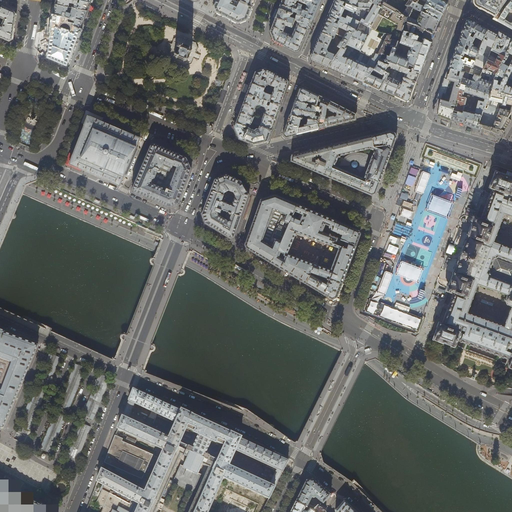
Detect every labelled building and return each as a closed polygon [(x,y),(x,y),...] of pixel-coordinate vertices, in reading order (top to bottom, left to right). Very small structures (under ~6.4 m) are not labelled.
[(81,0),(55,0),(55,4),(87,10),(89,5),(90,3),(90,2),(81,0)] [(238,23),(247,19),(249,14),(253,5),(254,0),(215,0),(213,6),(215,12),(225,17),(238,23)] [(279,6),(278,8),(296,15),(301,15),(312,21),(314,14),(319,4),(320,0),(301,0),(302,2),(306,4),(306,5),(304,10),(301,8),(301,7),(302,4),(301,4),(298,3),(296,9),(280,4),(279,6)] [(281,0),(281,1),(280,4),(296,9),(298,3),(301,4),(302,2),(301,0),(281,0)] [(345,3),(345,2),(337,0),(334,0),(331,7),(327,16),(347,26),(352,17),(352,16),(351,14),(355,13),(356,12),(357,12),(357,7),(345,3)] [(373,0),(372,3),(374,4),(364,20),(361,18),(368,8),(357,7),(357,12),(356,12),(355,13),(351,14),(352,16),(352,17),(353,19),(367,26),(369,23),(371,25),(382,7),(378,5),(380,0),(373,0)] [(380,0),(378,5),(382,7),(371,25),(369,23),(367,26),(369,27),(371,28),(379,32),(381,27),(383,27),(381,32),(387,34),(377,54),(381,56),(382,54),(389,56),(392,48),(395,48),(397,41),(399,42),(401,38),(398,37),(390,37),(391,35),(394,34),(399,33),(401,31),(402,30),(404,23),(404,20),(406,17),(403,14),(399,10),(404,0),(380,0)] [(408,0),(405,5),(407,7),(403,14),(406,17),(407,18),(413,8),(409,5),(413,1),(416,3),(417,0),(408,0)] [(440,0),(417,0),(416,3),(413,1),(409,5),(413,8),(439,21),(445,9),(448,4),(440,0)] [(490,13),(495,16),(500,7),(505,0),(473,0),(473,2),(474,3),(474,4),(476,6),(478,7),(480,9),(481,8),(490,13)] [(495,16),(492,19),(494,20),(504,25),(511,29),(511,0),(510,0),(506,4),(503,9),(500,7),(495,16)] [(55,4),(54,14),(68,18),(67,21),(74,23),(73,25),(80,29),(84,19),(87,11),(87,10),(55,4)] [(9,8),(2,5),(0,10),(0,17),(4,19),(2,22),(0,20),(0,36),(9,40),(12,39),(14,26),(16,13),(14,10),(9,8)] [(278,10),(275,17),(284,20),(284,18),(285,18),(287,18),(286,21),(293,23),(294,19),(296,15),(278,8),(278,10)] [(433,32),(439,21),(413,8),(407,18),(406,17),(404,20),(407,21),(414,24),(432,34),(433,32)] [(68,18),(54,14),(53,17),(47,57),(57,61),(66,65),(73,47),(80,29),(73,25),(74,23),(67,21),(68,18)] [(310,25),(312,21),(301,15),(296,15),(294,19),(296,20),(296,21),(297,22),(296,25),(308,30),(310,25)] [(318,63),(328,67),(335,55),(329,52),(330,50),(330,48),(329,48),(330,46),(331,46),(333,45),(335,41),(334,38),(333,37),(335,33),(343,37),(341,41),(340,41),(337,46),(340,48),(343,43),(346,44),(354,29),(347,26),(327,16),(323,26),(314,46),(310,56),(311,60),(318,63)] [(276,42),(283,46),(289,33),(289,32),(293,23),(286,21),(284,20),(275,17),(269,31),(273,41),(276,42)] [(340,48),(335,55),(328,67),(336,71),(346,75),(352,60),(353,60),(348,58),(347,58),(350,53),(352,52),(354,48),(360,50),(371,28),(369,27),(367,26),(353,19),(352,17),(347,26),(354,29),(346,44),(343,43),(340,48)] [(462,30),(454,53),(464,57),(466,54),(475,59),(487,29),(485,28),(469,19),(466,20),(465,21),(463,28),(462,30)] [(430,39),(432,34),(414,24),(407,21),(406,24),(404,23),(402,30),(403,30),(413,34),(414,30),(415,30),(416,30),(417,30),(422,32),(421,33),(424,34),(422,38),(429,41),(430,39)] [(295,52),(299,50),(303,41),(308,30),(296,25),(293,23),(289,32),(293,33),(292,35),(289,33),(283,46),(289,49),(295,52)] [(353,78),(362,83),(375,67),(378,61),(386,64),(387,61),(380,58),(381,56),(377,54),(387,34),(381,32),(379,32),(371,28),(360,50),(357,56),(353,60),(352,60),(346,75),(353,78)] [(480,76),(484,68),(489,55),(491,50),(497,34),(489,30),(487,29),(475,59),(475,61),(472,67),(471,69),(470,73),(480,76)] [(422,67),(424,60),(426,54),(431,42),(429,41),(422,38),(413,34),(403,30),(401,38),(399,42),(397,41),(395,48),(392,48),(389,56),(382,54),(381,56),(380,58),(387,61),(420,72),(422,67)] [(493,73),(496,73),(511,39),(501,33),(499,31),(497,34),(491,50),(499,54),(497,58),(489,55),(484,68),(488,70),(488,68),(493,70),(493,73)] [(496,73),(494,79),(501,82),(511,59),(511,39),(496,73)] [(175,52),(173,56),(186,61),(187,58),(188,59),(192,49),(191,49),(192,47),(179,42),(178,41),(177,45),(176,45),(174,52),(175,52)] [(463,72),(470,73),(471,69),(462,69),(464,65),(472,67),(475,61),(464,57),(454,53),(449,66),(448,68),(463,72)] [(511,59),(501,82),(494,79),(494,80),(494,84),(492,89),(511,94),(511,59)] [(378,61),(375,67),(362,83),(371,86),(379,90),(389,73),(391,67),(386,64),(378,61)] [(379,90),(392,96),(406,102),(408,102),(410,101),(411,97),(417,80),(420,72),(387,61),(386,64),(391,67),(389,73),(379,90)] [(264,87),(269,89),(277,73),(275,72),(264,67),(255,70),(250,82),(264,87)] [(438,95),(433,110),(435,113),(440,115),(450,119),(463,72),(448,68),(438,95)] [(466,125),(480,130),(482,126),(477,125),(487,100),(488,99),(491,92),(492,89),(494,84),(494,80),(494,79),(496,73),(493,73),(488,70),(484,68),(480,76),(470,73),(463,72),(450,119),(459,122),(466,125)] [(273,91),(269,101),(280,104),(288,82),(287,78),(278,74),(277,73),(269,89),(273,91)] [(265,92),(263,91),(264,87),(250,82),(250,84),(249,85),(246,93),(269,101),(273,91),(269,89),(269,90),(268,90),(268,92),(268,93),(265,92)] [(307,103),(316,106),(319,94),(311,90),(303,86),(299,88),(297,93),(295,100),(306,103),(307,101),(308,101),(307,103)] [(477,125),(482,126),(480,130),(491,134),(500,138),(511,118),(511,94),(492,89),(491,92),(488,99),(487,100),(477,125)] [(274,124),(280,104),(269,101),(246,93),(242,104),(235,122),(245,126),(247,122),(248,123),(248,125),(249,125),(250,122),(257,124),(260,125),(272,129),(274,124)] [(336,102),(335,102),(319,94),(316,106),(321,107),(319,113),(318,120),(318,128),(355,119),(356,116),(356,113),(354,111),(336,102)] [(306,103),(295,100),(293,106),(292,107),(319,113),(321,107),(316,106),(307,103),(306,103)] [(172,109),(181,113),(183,109),(173,105),(172,109)] [(319,113),(292,107),(292,108),(290,114),(302,118),(305,118),(318,120),(319,113)] [(119,185),(120,185),(120,183),(123,178),(124,175),(136,146),(137,144),(140,138),(140,137),(124,130),(97,119),(99,116),(87,111),(86,111),(85,111),(81,123),(84,124),(78,139),(72,154),(70,153),(66,164),(81,171),(81,169),(92,173),(119,185)] [(29,116),(28,115),(27,118),(28,119),(27,119),(27,120),(26,120),(26,121),(27,121),(27,122),(27,123),(28,123),(29,123),(29,124),(32,125),(32,124),(33,125),(34,125),(35,125),(36,125),(36,124),(37,123),(37,122),(37,123),(39,120),(38,120),(38,119),(39,119),(39,118),(39,117),(39,116),(38,116),(38,115),(37,115),(36,115),(36,114),(34,113),(33,114),(33,113),(32,113),(31,113),(30,113),(30,114),(29,114),(29,115),(29,116)] [(305,119),(305,118),(302,118),(290,114),(287,122),(283,133),(286,136),(289,135),(296,134),(298,127),(299,123),(301,124),(301,123),(304,124),(304,122),(305,119)] [(303,125),(298,127),(296,134),(309,131),(310,130),(310,132),(319,130),(318,128),(318,120),(305,118),(305,119),(307,120),(307,123),(304,122),(304,124),(303,125)] [(243,140),(248,127),(245,126),(235,122),(235,123),(234,127),(235,131),(236,132),(239,138),(243,140)] [(256,129),(255,129),(254,130),(257,124),(250,122),(249,125),(248,126),(248,127),(243,140),(250,143),(252,144),(253,144),(260,143),(268,141),(270,135),(272,129),(260,125),(258,129),(257,129),(256,129)] [(373,134),(371,134),(373,146),(385,145),(392,147),(394,143),(396,136),(395,134),(395,132),(390,130),(373,134)] [(242,143),(243,140),(239,138),(236,132),(232,133),(236,140),(242,143)] [(384,170),(385,164),(392,147),(385,145),(373,146),(371,134),(337,143),(304,151),(292,154),(291,160),(302,165),(331,177),(359,189),(371,194),(372,194),(375,193),(378,186),(379,183),(384,170)] [(132,188),(133,191),(144,196),(160,203),(169,207),(174,205),(178,203),(192,168),(191,168),(189,162),(187,157),(186,157),(183,155),(160,146),(154,143),(150,144),(148,150),(147,153),(142,165),(134,182),(132,188)] [(509,365),(508,365),(509,366),(510,367),(510,366),(511,367),(511,176),(500,172),(496,170),(496,171),(495,171),(493,175),(492,179),(491,182),(490,182),(489,186),(489,187),(490,187),(492,188),(490,193),(490,194),(488,200),(486,205),(486,206),(485,206),(480,219),(476,217),(474,216),(473,218),(472,220),(473,220),(473,221),(472,221),(472,222),(472,223),(471,223),(471,224),(472,224),(472,225),(469,233),(468,233),(467,234),(468,234),(468,235),(467,235),(467,236),(468,236),(466,240),(465,240),(465,241),(466,242),(464,245),(463,245),(463,246),(463,247),(464,247),(463,250),(462,250),(461,250),(461,251),(462,251),(461,251),(462,252),(461,253),(461,255),(460,255),(459,255),(459,256),(460,256),(459,257),(460,257),(459,260),(458,260),(457,261),(458,261),(458,262),(457,265),(456,265),(455,266),(456,266),(456,267),(455,270),(454,270),(454,271),(454,272),(453,272),(453,273),(453,274),(454,274),(451,282),(450,281),(450,282),(449,282),(449,283),(450,283),(449,284),(448,284),(448,285),(449,285),(448,287),(448,286),(447,288),(447,289),(449,290),(449,291),(450,291),(450,290),(454,291),(449,305),(448,306),(449,306),(448,307),(448,308),(447,308),(442,322),(440,322),(439,322),(438,322),(437,326),(436,330),(435,334),(434,333),(433,337),(433,338),(433,339),(434,339),(435,339),(437,339),(437,340),(438,339),(440,340),(440,341),(441,341),(442,341),(444,342),(445,342),(445,343),(446,343),(451,344),(450,345),(451,345),(452,345),(453,345),(453,346),(454,346),(454,345),(455,346),(455,345),(455,344),(455,343),(456,343),(455,342),(456,340),(457,340),(457,339),(460,340),(460,341),(461,341),(461,342),(461,341),(462,341),(465,342),(465,343),(466,343),(468,343),(468,344),(469,345),(469,344),(472,345),(472,346),(473,346),(474,346),(476,347),(477,347),(476,347),(477,348),(477,347),(478,347),(481,348),(480,349),(481,349),(482,349),(483,349),(485,350),(486,351),(486,350),(486,351),(486,350),(489,351),(489,352),(490,352),(491,352),(493,353),(494,353),(494,354),(495,354),(495,353),(498,355),(499,356),(499,355),(502,356),(501,357),(502,357),(502,356),(504,357),(505,357),(505,358),(506,358),(510,359),(510,360),(511,360),(510,363),(509,362),(509,363),(509,365)] [(248,191),(241,180),(226,173),(220,176),(214,178),(205,202),(202,212),(201,213),(203,218),(205,222),(226,235),(230,238),(234,237),(238,226),(247,201),(249,194),(248,191)] [(288,272),(305,282),(310,271),(342,283),(343,280),(348,265),(349,264),(350,262),(350,260),(360,233),(359,230),(348,225),(317,212),(297,203),(286,199),(275,194),(260,198),(259,201),(249,231),(245,244),(246,247),(258,254),(288,272)] [(415,195),(413,202),(420,204),(422,196),(415,195)] [(332,299),(337,296),(339,290),(342,283),(310,271),(305,282),(318,290),(319,291),(326,295),(332,299)] [(2,428),(3,428),(4,427),(8,417),(8,416),(13,405),(14,403),(18,392),(20,389),(20,388),(21,387),(21,385),(22,385),(23,381),(28,370),(29,368),(28,368),(33,357),(34,356),(33,356),(37,347),(38,347),(38,346),(5,334),(5,332),(3,331),(0,330),(0,427),(0,428),(1,428),(2,428)] [(53,356),(49,354),(42,372),(45,373),(47,374),(49,375),(53,376),(60,359),(56,357),(54,356),(53,356)] [(78,366),(75,364),(58,405),(62,407),(64,408),(65,408),(69,410),(85,369),(82,367),(80,367),(78,366)] [(93,420),(110,379),(107,377),(105,377),(103,376),(100,374),(82,415),(86,417),(88,418),(90,418),(93,420)] [(36,385),(19,425),(23,427),(24,428),(26,428),(30,430),(47,389),(43,388),(42,387),(40,386),(36,385)] [(208,511),(209,511),(254,511),(255,511),(258,511),(261,505),(252,501),(235,494),(237,488),(239,488),(246,491),(247,489),(269,499),(275,487),(274,487),(277,481),(278,479),(282,472),(288,461),(280,457),(254,445),(241,439),(241,437),(230,432),(225,430),(212,424),(198,417),(192,415),(192,414),(181,409),(180,411),(167,405),(138,391),(133,389),(129,399),(128,401),(129,401),(128,403),(124,414),(123,417),(122,416),(122,418),(118,429),(163,450),(159,458),(121,441),(122,438),(115,436),(110,449),(104,463),(105,463),(149,482),(144,492),(102,469),(98,479),(97,482),(131,500),(129,504),(111,495),(112,492),(109,491),(100,511),(208,511)] [(51,452),(66,417),(62,415),(60,415),(59,414),(55,413),(40,448),(44,450),(46,450),(47,451),(51,452)] [(83,425),(79,423),(66,458),(69,460),(71,461),(73,462),(76,463),(90,428),(87,426),(85,425),(83,425)] [(127,436),(125,441),(134,444),(136,440),(127,436)] [(330,495),(326,491),(313,479),(306,480),(301,491),(295,502),(306,507),(309,509),(313,510),(320,504),(322,502),(323,503),(322,504),(323,504),(330,495)] [(0,511),(54,511),(42,505),(42,506),(14,491),(0,482),(0,511)] [(355,511),(351,508),(344,501),(338,507),(335,511),(355,511)] [(291,510),(290,511),(314,511),(313,510),(309,509),(307,511),(304,510),(306,507),(295,502),(291,510)]
